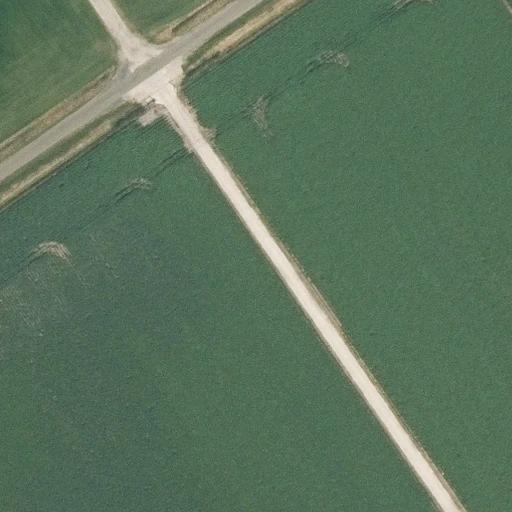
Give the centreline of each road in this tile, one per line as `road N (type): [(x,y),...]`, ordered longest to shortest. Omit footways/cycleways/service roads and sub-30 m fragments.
road 1 (track): [(449,511),(148,68)]
road 2 (unclassified): [(0,171),(247,0)]
